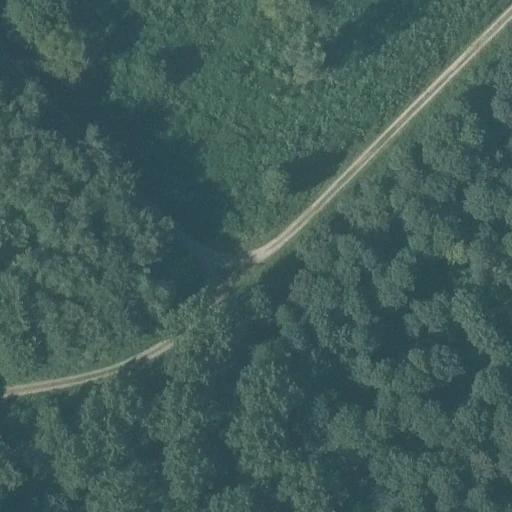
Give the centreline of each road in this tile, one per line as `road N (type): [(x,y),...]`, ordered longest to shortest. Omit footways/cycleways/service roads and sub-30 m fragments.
road 1 (track): [(0,52),(201,253),(237,262),(272,259),(511,11)]
road 2 (track): [(272,259),(169,348),(104,372),(0,392)]
